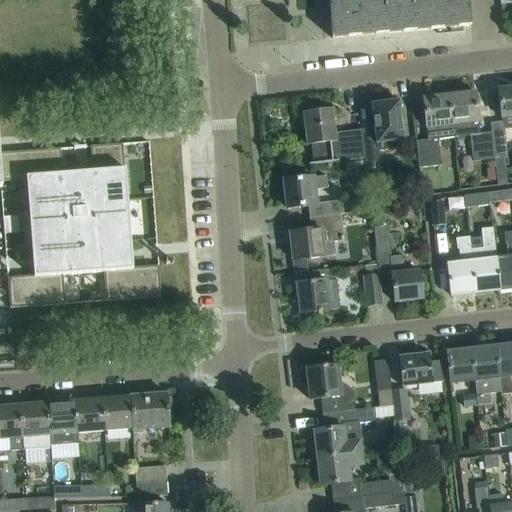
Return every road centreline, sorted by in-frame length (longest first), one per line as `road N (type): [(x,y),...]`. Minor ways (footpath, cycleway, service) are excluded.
road 1 (residential): [(493,56),(218,96)]
road 2 (residential): [(236,350),(511,319)]
road 3 (residential): [(236,350),(218,96)]
road 4 (residential): [(238,368),(0,384)]
road 5 (residential): [(246,511),(238,368)]
